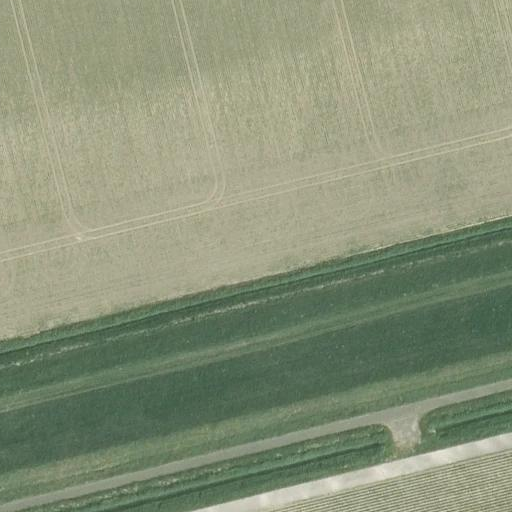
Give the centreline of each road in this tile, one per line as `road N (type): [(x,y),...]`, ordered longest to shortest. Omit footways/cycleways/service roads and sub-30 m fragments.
road 1 (track): [(0,406),(511,277)]
road 2 (unclassified): [(511,384),(0,510)]
